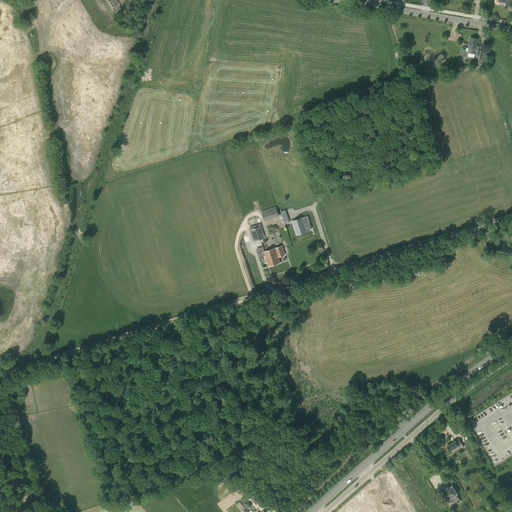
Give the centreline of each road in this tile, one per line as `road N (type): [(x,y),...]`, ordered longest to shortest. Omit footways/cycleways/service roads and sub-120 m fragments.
road 1 (track): [(511,217),(0,374)]
road 2 (primary): [(312,511),(450,391),(511,348)]
road 3 (unclassified): [(326,511),(511,357)]
road 4 (track): [(276,285),(290,302),(307,361),(346,404),(408,437)]
road 5 (secondary): [(334,0),(511,30)]
